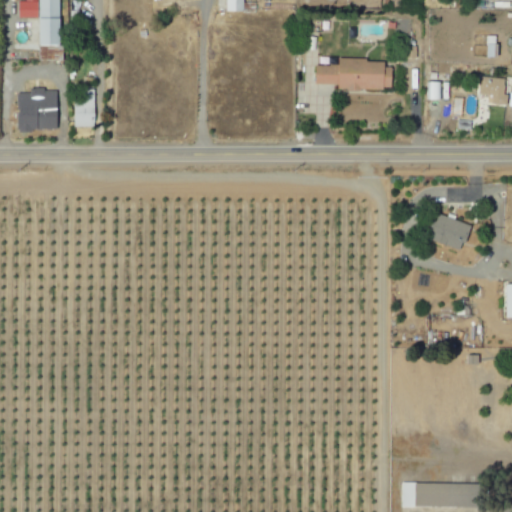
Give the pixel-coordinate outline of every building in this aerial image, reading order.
[(33,0),(33,59),(56,59),(56,0),(33,0)] [(239,0),(222,0),(222,11),(240,11),(239,0)] [(310,84),(333,85),(333,89),(386,90),(386,61),(333,60),(333,65),(310,65),(310,84)] [(501,104),(502,77),(476,77),(475,94),(483,94),(483,103),(501,104)] [(436,99),(436,82),(424,82),(424,100),(436,99)] [(25,88),(25,98),(31,98),(30,128),(49,129),(50,95),(38,95),(38,88),(25,88)] [(90,89),(73,90),(73,100),(69,100),(70,126),(90,126),(90,89)] [(466,224),(430,213),(422,240),(457,251),(466,224)] [(511,284),(500,285),(500,318),(511,317),(511,284)] [(397,507),(458,508),(458,484),(397,483),(397,507)]
